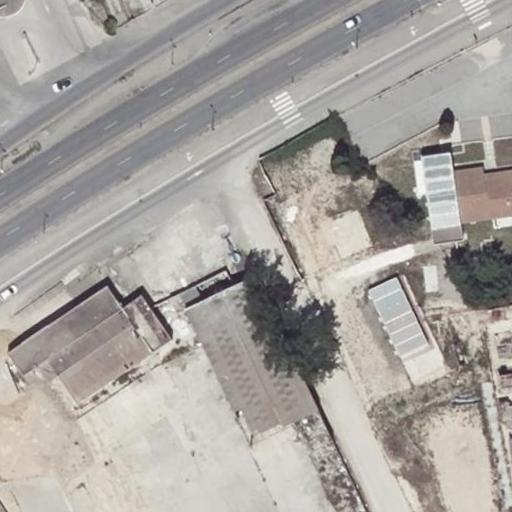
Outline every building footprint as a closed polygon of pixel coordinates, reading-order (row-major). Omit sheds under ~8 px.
[(509,172),(506,167),(486,174),(489,184),(511,177),(509,172)] [(484,168),(458,177),(473,227),(511,214),(511,170),(509,172),(511,177),(489,184),(486,174),(484,168)] [(405,274),(375,289),(407,359),(438,344),(405,274)] [(244,425),(312,395),(271,310),(255,319),(242,294),(191,322),(199,338),(244,425)] [(170,377),(150,328),(144,332),(128,307),(20,387),(42,420),(58,409),(80,442),(170,377)] [(199,338),(191,322),(181,328),(189,343),(199,338)] [(157,324),(150,328),(170,377),(186,366),(157,324)] [(268,471),(330,438),(312,395),(244,425),(268,471)]
